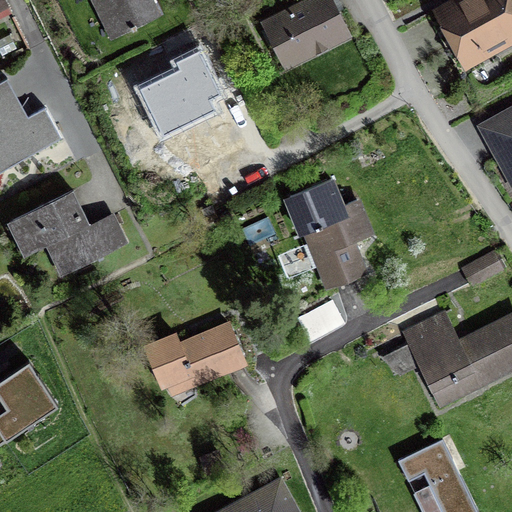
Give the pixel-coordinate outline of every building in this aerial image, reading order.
[(92,0),(111,37),(131,27),(133,30),(137,28),(135,25),(158,14),(151,0),(92,0)] [(310,0),(265,23),(285,62),(347,31),(330,0),(310,0)] [(462,0),(441,12),(467,60),(511,35),(511,6),(508,0),(462,0)] [(163,134),(216,108),(211,97),(221,92),(199,48),(176,60),(180,67),(140,87),(163,134)] [(0,170),(61,137),(45,107),(22,119),(1,81),(0,81),(0,170)] [(264,110),(278,135),(303,121),(289,96),(264,110)] [(511,175),(511,111),(485,126),(511,175)] [(232,153),(205,166),(218,193),(246,180),(232,153)] [(333,285),(360,274),(348,243),(371,234),(357,199),(342,205),(331,178),(289,195),(304,231),(305,231),(314,253),(319,251),(333,285)] [(112,215),(87,228),(69,192),(13,219),(24,242),(43,233),(62,273),(126,242),(112,215)] [(493,252),(463,267),(472,284),(501,268),(493,252)] [(334,292),(301,308),(313,333),(345,317),(334,292)] [(443,312),(404,331),(440,402),(511,366),(511,323),(462,349),(443,312)] [(175,333),(145,345),(161,384),(189,373),(193,382),(244,361),(229,323),(180,343),(175,333)] [(29,360),(0,379),(0,430),(5,439),(58,405),(29,360)] [(391,511),(390,507),(380,511),(479,511),(442,437),(398,459),(421,505),(406,511),(391,511)] [(295,511),(279,483),(225,511),(295,511)]
